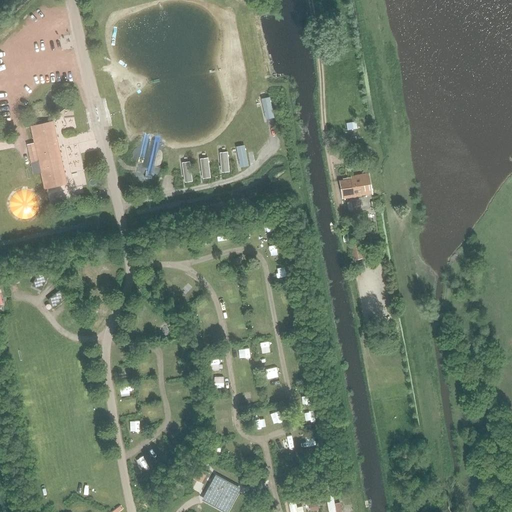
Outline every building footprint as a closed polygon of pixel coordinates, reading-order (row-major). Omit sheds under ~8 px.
[(268,98),(260,100),(265,120),(273,118),(268,98)] [(356,122),(346,124),(347,131),(357,129),(356,122)] [(49,124),(34,127),(47,187),(63,184),(49,124)] [(244,146),(236,147),(240,168),(248,167),(244,146)] [(222,172),(229,171),(227,153),(220,153),(222,172)] [(203,178),(210,177),(207,158),(200,159),(203,178)] [(44,173),(41,161),(30,163),(33,175),(44,173)] [(185,182),(192,181),(189,162),(182,163),(185,182)] [(342,200),(371,195),(368,174),(350,177),(350,181),(339,183),(342,200)] [(360,241),(349,244),(351,254),(362,251),(360,241)] [(38,271),(31,286),(41,291),(48,276),(38,271)] [(100,278),(89,284),(95,296),(107,290),(100,278)] [(222,285),(224,295),(238,292),(237,282),(222,285)] [(59,290),(46,301),(53,310),(66,299),(59,290)] [(199,469),(193,480),(201,484),(207,473),(199,469)] [(226,511),(238,490),(216,478),(204,500),(226,511)] [(341,511),(340,502),(337,502),(335,494),(327,496),(330,511),(341,511)] [(289,502),(291,511),(301,511),(298,500),(289,502)]
